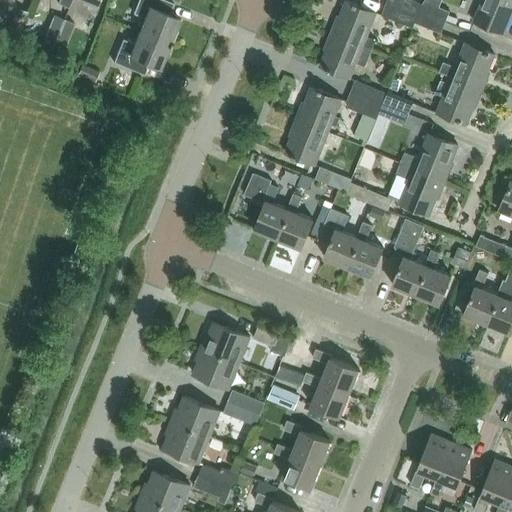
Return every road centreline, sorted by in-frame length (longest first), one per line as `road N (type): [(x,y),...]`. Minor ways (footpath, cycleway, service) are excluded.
road 1 (residential): [(63,511),(156,280),(161,242)]
road 2 (residential): [(419,346),(161,242)]
road 3 (residential): [(161,242),(250,21),(273,0)]
road 4 (residential): [(352,511),(419,346)]
